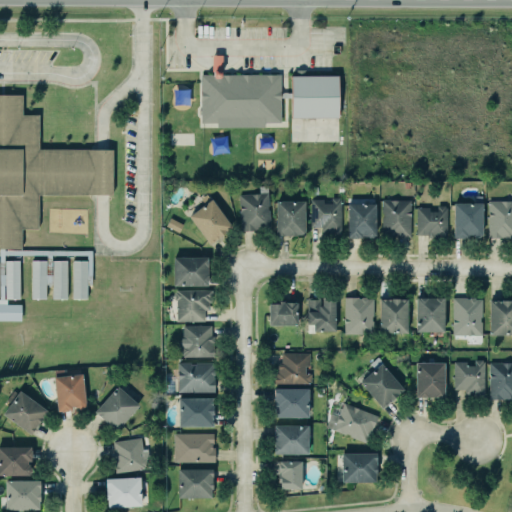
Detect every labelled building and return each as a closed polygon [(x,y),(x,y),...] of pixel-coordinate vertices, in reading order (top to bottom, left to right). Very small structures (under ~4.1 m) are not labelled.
[(199,73),(200,127),(283,126),(283,72),(199,73)] [(291,75),(338,75),(337,119),(291,118),(291,75)] [(0,94),(20,94),(20,113),(38,113),(36,147),(90,148),(89,195),(36,194),(37,228),(21,228),(21,248),(0,248),(0,94)] [(269,229),(268,192),(239,193),(240,230),(269,229)] [(340,197),(310,198),(310,226),(321,226),(321,233),(341,233),(340,197)] [(380,199),(381,236),(410,235),(409,198),(380,199)] [(187,213),(208,243),(219,235),(217,233),(229,224),(215,203),(212,203),(209,199),(187,213)] [(511,199),(487,199),(487,236),(511,236),(511,199)] [(276,200),(275,235),(303,235),(304,200),(276,200)] [(452,234),(452,200),(481,200),(481,233),(479,233),(477,235),(473,235),(471,232),(470,232),(466,232),(466,234),(463,235),(457,235),(457,234),(452,234)] [(347,236),(375,236),(375,202),(346,203),(347,236)] [(416,208),(416,235),(446,236),(446,205),(437,205),(437,208),(416,208)] [(205,255),(206,283),(172,283),(172,255),(205,255)] [(66,297),(67,260),(52,260),(52,274),(45,274),(45,260),(31,259),(31,297),(45,298),(45,284),(52,284),(52,297),(66,297)] [(6,299),(20,298),(18,260),(4,260),(6,299)] [(175,288),(211,288),(211,296),(209,296),(209,301),(208,301),(208,308),(202,308),(202,319),(175,319),(175,299),(173,299),(173,290),(175,290),(175,288)] [(306,322),(312,322),(312,328),(334,329),(334,298),(327,298),(327,295),(320,295),(320,296),(306,296),(306,322)] [(414,295),(443,295),(443,330),(414,330),(414,295)] [(343,296),(357,296),(357,297),(359,297),(360,296),(364,296),(366,297),(372,297),(372,332),(343,332),(343,296)] [(452,334),(481,335),(482,297),(453,297),(452,334)] [(0,298),(0,319),(20,320),(21,304),(5,304),(5,299),(0,298)] [(379,298),(378,332),(406,333),(407,298),(379,298)] [(511,299),(511,332),(488,332),(488,299),(511,299)] [(267,300),(267,323),(296,322),(295,300),(267,300)] [(212,356),(212,324),(180,325),(181,356),(212,356)] [(281,352),(307,352),(307,363),(304,363),(303,371),(310,371),(310,380),(308,380),(308,382),(272,382),(272,373),(274,373),(274,369),(276,369),(276,362),(281,362),(281,352)] [(464,396),(483,396),(484,359),(474,359),(474,362),(453,362),(453,388),(464,388),(464,396)] [(214,391),(214,361),(177,362),(177,392),(214,391)] [(443,361),(414,362),(415,396),(444,396),(443,361)] [(489,398),(511,398),(511,361),(488,362),(489,398)] [(359,381),(382,408),(403,388),(380,362),(359,381)] [(51,374),(55,411),(70,410),(70,404),(84,403),(81,371),(51,374)] [(115,384),(137,403),(115,429),(93,410),(115,384)] [(46,408),(29,432),(1,411),(18,388),(46,408)] [(273,417),(308,417),(307,388),(273,388),(273,417)] [(177,426),(212,425),(212,396),(177,397),(177,426)] [(376,414),(343,401),(337,415),(330,412),(324,426),(365,442),(376,414)] [(273,423),(272,451),(306,451),(306,423),(273,423)] [(214,461),(213,432),(173,433),(173,461),(214,461)] [(115,472),(149,467),(146,447),(142,448),(140,437),(111,441),(115,472)] [(0,445),(0,474),(31,474),(30,445),(0,445)] [(340,451),(341,481),(376,480),(375,451),(340,451)] [(300,460),(278,460),(278,488),(301,488),(300,460)] [(211,468),(177,468),(177,497),(211,497),(211,468)] [(106,506),(140,504),(138,475),(103,476),(104,497),(105,497),(106,506)] [(3,479),(38,479),(38,498),(36,498),(36,507),(3,507),(3,479)]
